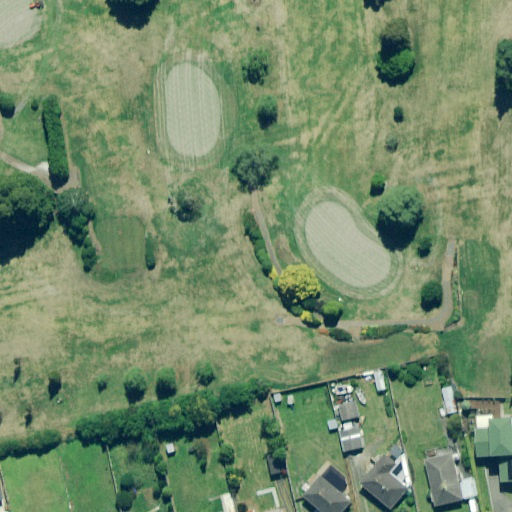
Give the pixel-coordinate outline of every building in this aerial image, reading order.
[(384,370),(374,374),(377,384),(388,381),(384,370)] [(456,413),(451,388),(444,389),(448,414),(456,413)] [(478,398),(466,399),(466,410),(478,409),(478,398)] [(359,417),(356,404),(339,408),(343,422),(359,417)] [(494,416),(479,417),(480,431),(477,431),(479,458),(501,457),(502,483),(511,482),(511,419),(494,421),(494,416)] [(364,448),(361,434),(344,438),(347,452),(364,448)] [(461,482),(455,454),(426,461),(437,507),(478,497),(474,479),(461,482)] [(283,473),(279,455),(269,457),(273,475),(283,473)] [(393,509),(396,505),(404,511),(411,504),(407,500),(413,493),(409,490),(391,474),(398,466),(386,456),(363,484),(393,509)] [(346,511),(356,500),(322,472),(303,495),(324,511),(346,511)]
